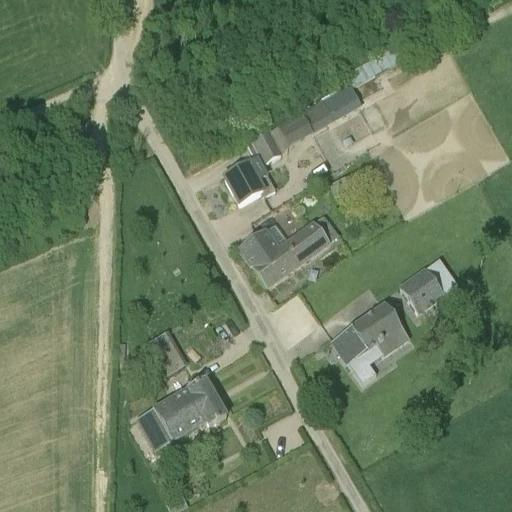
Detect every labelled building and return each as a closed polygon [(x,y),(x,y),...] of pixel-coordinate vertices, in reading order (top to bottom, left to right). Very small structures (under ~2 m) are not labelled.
[(343,78),(348,86),(350,91),(404,63),(403,61),(397,50),(343,78)] [(322,104),(300,115),(312,136),(333,125),(331,121),(324,107),(322,104)] [(300,143),(288,122),(276,128),(277,131),(287,150),(300,143)] [(335,126),(316,136),(326,154),(345,144),(335,126)] [(280,160),(267,136),(251,145),(264,168),(280,160)] [(253,187),(264,181),(255,165),(224,182),(239,209),(259,198),(253,187)] [(358,177),(329,188),(335,205),(365,194),(358,177)] [(265,292),(327,247),(312,228),(277,253),(264,235),(237,255),(265,292)] [(422,273),(398,290),(418,319),(443,302),(422,273)] [(382,360),(407,343),(384,309),(331,345),(347,369),(354,379),(382,360)] [(145,349),(155,366),(175,355),(165,337),(145,349)] [(208,430),(225,421),(203,383),(187,393),(137,422),(156,453),(205,425),(208,430)] [(262,428),(274,455),(306,440),(294,413),(262,428)] [(185,511),(187,511),(181,498),(164,506),(165,507),(166,511),(185,511)]
